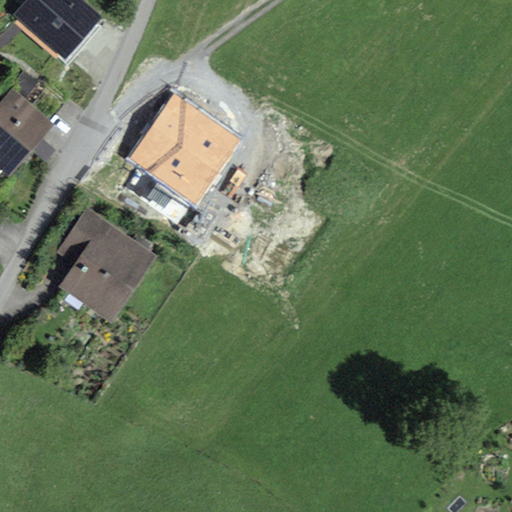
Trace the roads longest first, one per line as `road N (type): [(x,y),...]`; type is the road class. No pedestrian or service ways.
road 1 (residential): [(0,331),(119,112),(166,0)]
road 2 (track): [(127,94),(189,65),(275,0)]
